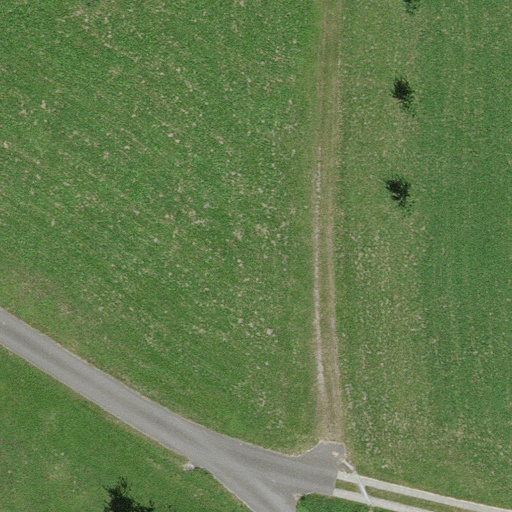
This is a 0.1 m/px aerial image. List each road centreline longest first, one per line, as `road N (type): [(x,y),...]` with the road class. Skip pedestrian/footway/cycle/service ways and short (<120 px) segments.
road 1 (track): [(502,511),(250,474),(285,511)]
road 2 (residential): [(250,474),(0,328)]
